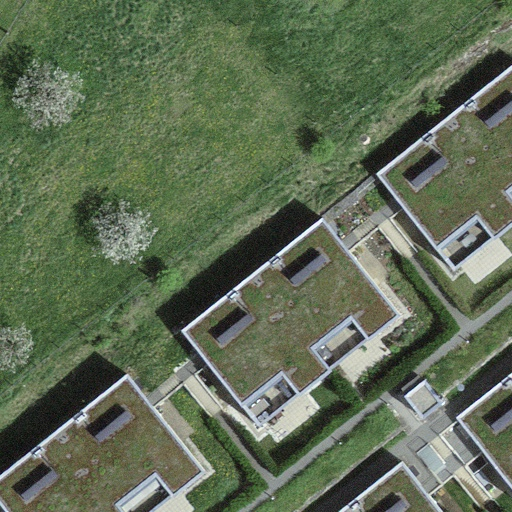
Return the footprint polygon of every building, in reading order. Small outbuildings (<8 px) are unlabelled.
[(511,64),(373,177),(397,206),(454,277),(511,230),(511,64)] [(325,224),(186,337),(204,360),(259,427),(398,314),(340,243),(325,224)] [(511,484),(511,375),(458,419),(482,448),(511,484)] [(127,379),(0,481),(0,500),(9,511),(150,511),(202,470),(146,402),(127,379)] [(438,511),(423,494),(400,465),(342,511),(438,511)]
